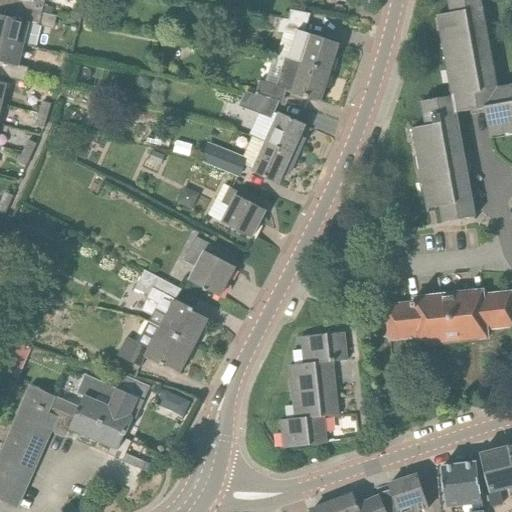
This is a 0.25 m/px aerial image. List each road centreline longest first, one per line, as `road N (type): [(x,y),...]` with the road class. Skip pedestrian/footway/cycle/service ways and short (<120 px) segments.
road 1 (tertiary): [(202,486),(218,411),(354,136),(397,0)]
road 2 (tertiary): [(291,490),(511,418)]
